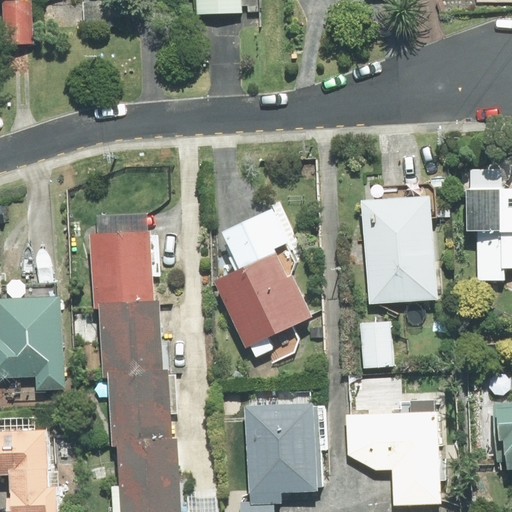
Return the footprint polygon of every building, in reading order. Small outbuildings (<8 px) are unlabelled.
[(9,0),(9,46),(34,46),(34,0),(9,0)] [(201,0),(202,14),(253,13),(253,0),(201,0)] [(511,147),(481,148),(481,184),(471,184),(471,232),(480,232),(480,279),(508,279),(508,267),(511,267),(511,147)] [(434,187),(366,191),(372,301),(441,297),(434,187)] [(281,205),(226,228),(244,266),(218,276),(248,348),(316,320),(284,244),(295,240),(281,205)] [(158,224),(98,226),(99,306),(109,306),(110,380),(118,380),(119,448),(124,448),(125,484),(118,484),(118,511),(189,511),(188,435),(177,436),(176,368),(168,368),(166,295),(160,295),(158,224)] [(70,296),(3,294),(2,334),(0,333),(0,377),(45,379),(45,390),(67,391),(70,296)] [(400,320),(361,321),(363,368),(401,367),(400,320)] [(352,411),(351,454),(371,466),(398,467),(397,505),(442,506),(445,400),(399,398),(399,413),(352,411)] [(327,402),(251,401),(250,502),(242,502),(242,511),(279,511),(280,504),(286,504),(286,488),(326,489),(327,402)] [(60,421),(0,419),(0,471),(18,472),(16,511),(64,511),(66,470),(59,470),(60,421)]
